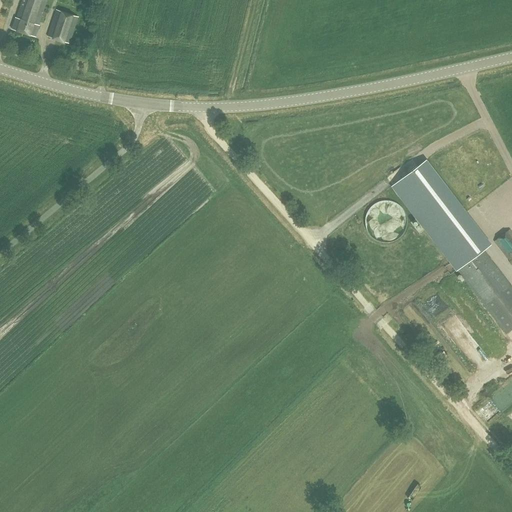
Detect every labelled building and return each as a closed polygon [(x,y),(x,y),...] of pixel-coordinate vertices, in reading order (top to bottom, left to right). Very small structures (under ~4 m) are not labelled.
[(39,24),(47,0),(22,0),(17,17),(16,17),(12,28),(36,36),(40,25),(39,24)] [(57,9),(48,36),(70,43),(78,16),(57,9)] [(478,254),(484,249),(482,247),(484,238),(425,161),(393,185),(457,270),(458,269),(465,263),(463,261),(476,251),(478,254)] [(511,229),(511,228),(494,242),(511,263),(511,229)] [(463,261),(465,263),(458,269),(507,333),(511,329),(511,286),(484,249),(478,254),(476,251),(463,261)] [(468,316),(479,305),(453,278),(441,289),(468,316)] [(452,310),(443,318),(447,323),(457,315),(452,310)] [(487,424),(494,419),(486,409),(479,414),(487,424)]
